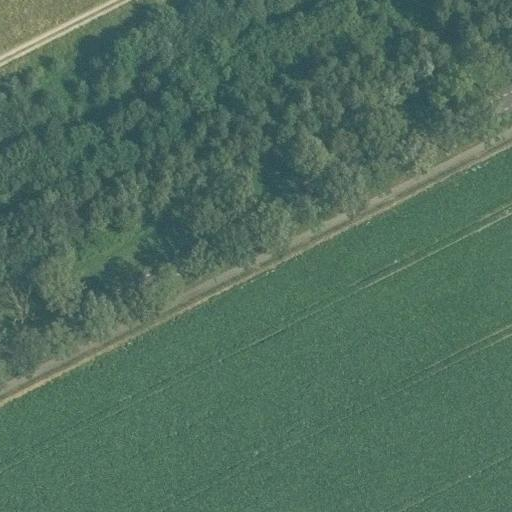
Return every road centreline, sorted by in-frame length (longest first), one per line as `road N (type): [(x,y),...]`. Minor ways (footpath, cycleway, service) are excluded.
road 1 (track): [(125,0),(0,62)]
road 2 (track): [(478,115),(419,0)]
